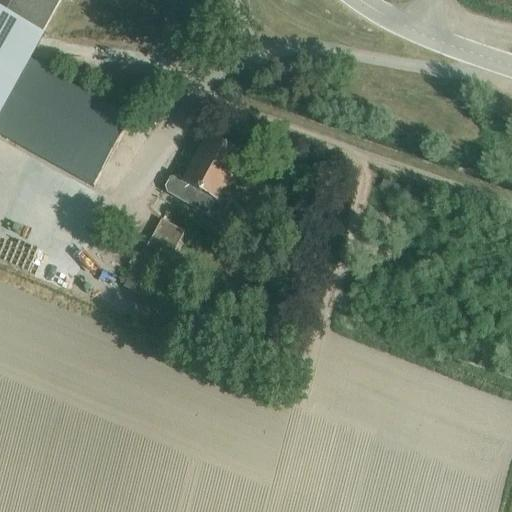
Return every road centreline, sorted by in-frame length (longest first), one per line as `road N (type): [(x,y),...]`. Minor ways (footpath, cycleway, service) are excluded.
road 1 (track): [(184,92),(511,206)]
road 2 (track): [(246,51),(184,92),(118,209),(0,175)]
road 3 (track): [(236,0),(246,51),(340,48),(442,73),(511,77)]
